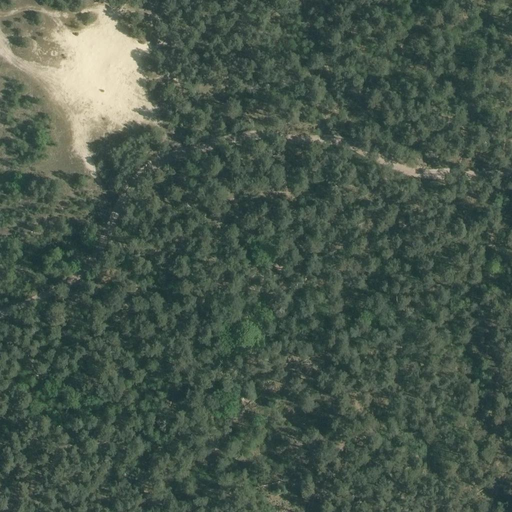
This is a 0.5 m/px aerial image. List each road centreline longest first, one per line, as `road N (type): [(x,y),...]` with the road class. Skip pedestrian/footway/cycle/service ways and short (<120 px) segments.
road 1 (track): [(0,315),(82,272),(139,178),(198,148),(265,135),(348,143),(426,175),(511,171)]
road 2 (track): [(181,153),(160,124),(96,88),(11,56),(0,40)]
